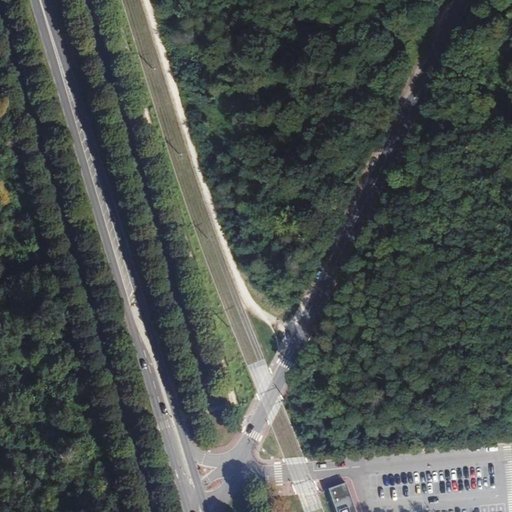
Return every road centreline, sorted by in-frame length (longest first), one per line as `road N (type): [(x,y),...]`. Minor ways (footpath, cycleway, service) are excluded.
road 1 (secondary): [(40,1),(185,502)]
road 2 (secondary): [(236,465),(460,0)]
road 3 (secondary): [(185,447),(40,1)]
road 4 (unknown): [(122,511),(0,100)]
road 5 (track): [(160,42),(450,21)]
road 6 (unclassified): [(236,465),(278,472),(511,451)]
road 7 (unknown): [(0,399),(101,440),(158,426)]
road 8 (track): [(0,54),(122,45)]
